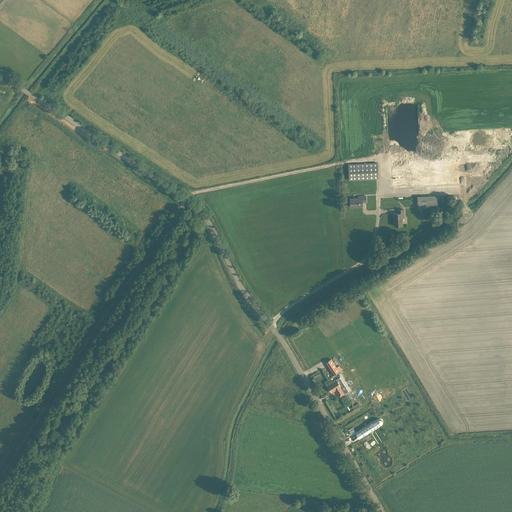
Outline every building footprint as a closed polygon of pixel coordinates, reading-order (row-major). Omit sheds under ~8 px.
[(389,150),(416,149),(414,104),(387,105),(389,150)] [(509,137),(510,128),(501,128),(500,132),(504,133),(504,137),(509,137)] [(434,134),(418,135),(420,150),(425,149),(425,152),(435,151),(434,134)] [(457,157),(390,160),(391,187),(459,184),(457,157)] [(379,178),(378,162),(348,164),(349,180),(379,178)] [(418,208),(437,207),(437,195),(417,196),(418,208)] [(362,196),(362,198),(350,198),(350,207),(363,206),(362,202),(366,202),(366,196),(362,196)] [(398,209),(398,213),(394,213),(394,226),(402,225),(402,217),(404,217),(404,209),(398,209)] [(326,363),(334,375),(340,372),(331,359),(326,363)] [(331,392),(335,390),(337,393),(340,397),(345,393),(349,391),(340,377),(327,386),(331,392)] [(342,421),(345,427),(351,424),(354,429),(361,424),(355,413),(342,421)] [(382,421),(382,420),(381,419),(380,418),(378,419),(356,433),(359,438),(382,424),(382,423),(382,421)]
